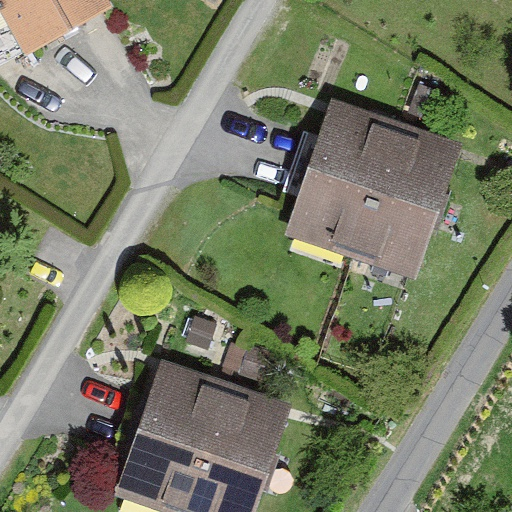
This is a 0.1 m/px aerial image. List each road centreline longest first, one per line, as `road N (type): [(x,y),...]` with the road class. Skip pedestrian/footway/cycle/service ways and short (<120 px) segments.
road 1 (residential): [(0,441),(258,0)]
road 2 (residential): [(383,511),(511,298)]
